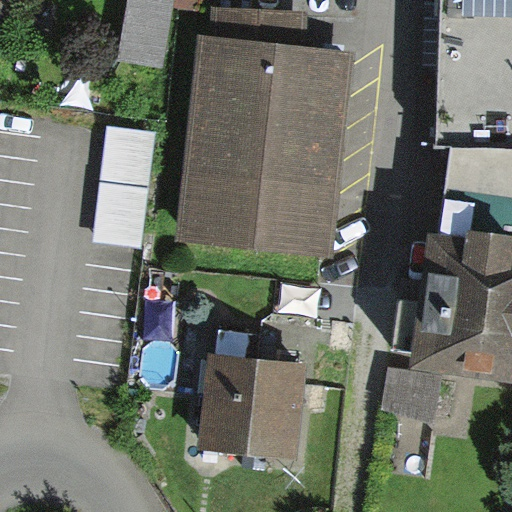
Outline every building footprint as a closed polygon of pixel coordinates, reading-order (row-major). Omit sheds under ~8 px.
[(127,0),(119,61),(162,68),(171,7),(172,0),(127,0)] [(172,0),(171,7),(193,10),(194,0),(172,0)] [(511,0),(440,0),(436,146),(452,147),(511,147),(511,0)] [(176,240),(334,254),(351,54),(300,50),(303,14),(209,6),(207,33),(194,32),(176,240)] [(153,132),(105,127),(94,240),(141,245),(153,132)] [(511,243),(511,147),(452,147),(440,234),(511,243)] [(409,369),(511,382),(511,243),(440,234),(427,232),(409,369)] [(198,449),(298,458),(306,364),(207,355),(198,449)] [(436,419),(442,377),(390,369),(383,411),(436,419)]
